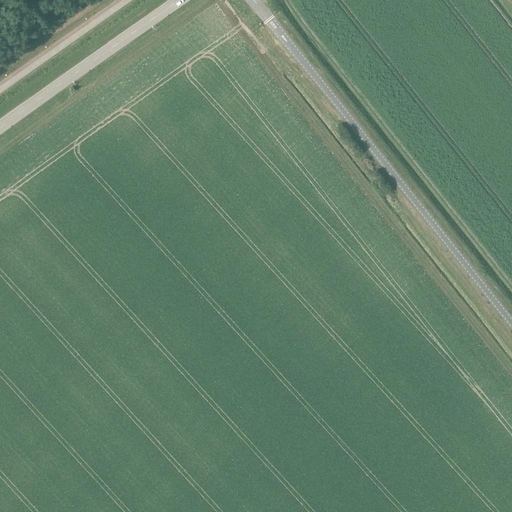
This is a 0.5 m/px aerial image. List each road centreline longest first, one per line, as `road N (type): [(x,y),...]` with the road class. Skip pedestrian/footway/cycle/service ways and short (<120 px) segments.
road 1 (unclassified): [(511,323),(253,0)]
road 2 (tertiary): [(0,129),(181,0)]
